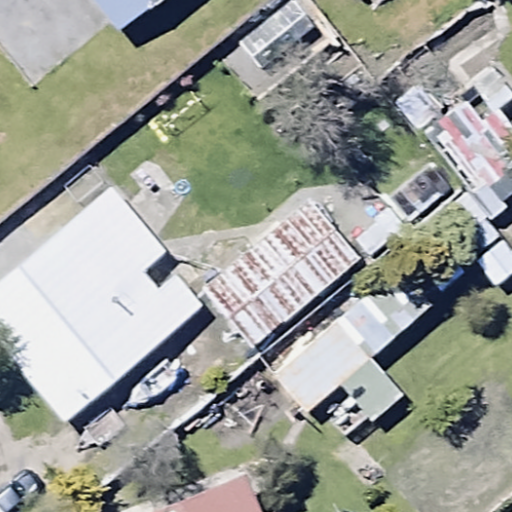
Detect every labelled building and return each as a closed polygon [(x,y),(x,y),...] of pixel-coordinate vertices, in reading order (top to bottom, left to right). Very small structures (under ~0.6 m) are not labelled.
[(140,0),(80,0),(100,33),(140,0)] [(407,152),(408,153),(474,245),(491,233),(471,205),(498,186),(450,121),(407,152)] [(302,191),(190,285),(241,346),(354,252),(302,191)] [(0,361),(46,419),(190,304),(163,271),(148,283),(130,261),(144,250),(98,193),(0,271),(0,361)] [(358,381),(308,328),(244,389),(289,437),(305,421),(310,426),(358,381)] [(241,511),(227,476),(132,511),(241,511)]
